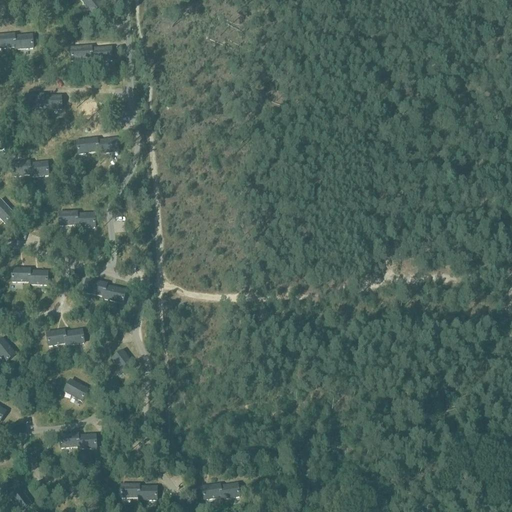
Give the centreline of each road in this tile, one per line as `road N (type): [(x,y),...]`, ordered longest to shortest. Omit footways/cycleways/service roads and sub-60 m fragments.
road 1 (track): [(302,511),(305,454),(171,455),(140,0)]
road 2 (track): [(159,305),(511,275)]
